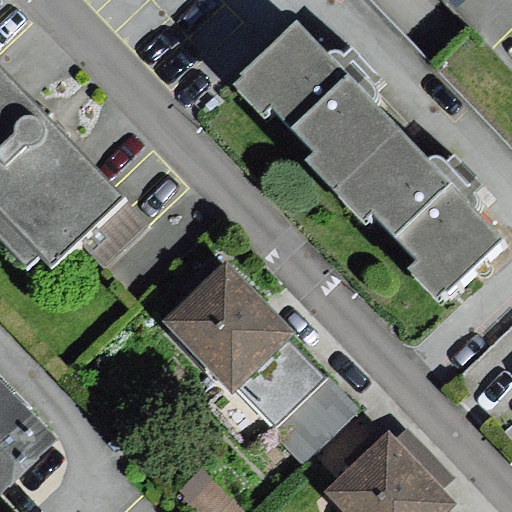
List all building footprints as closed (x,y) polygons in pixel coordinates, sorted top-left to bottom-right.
[(511,40),(511,0),(436,0),(491,60),(511,40)] [(505,244),(302,27),(243,82),(445,299),(505,244)] [(123,207),(0,92),(0,244),(47,289),(123,207)] [(282,343),(208,273),(149,336),(223,405),(282,343)] [(300,464),(347,417),(319,389),(272,436),(300,464)] [(0,496),(42,452),(0,411),(0,496)] [(437,511),(440,510),(377,446),(316,506),(322,511),(437,511)] [(230,511),(211,490),(186,511),(187,511),(230,511)]
